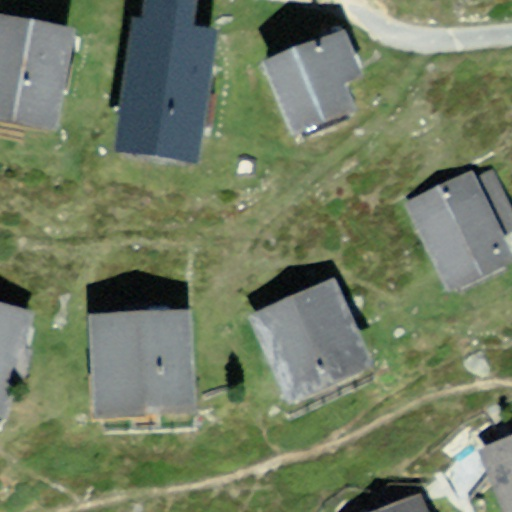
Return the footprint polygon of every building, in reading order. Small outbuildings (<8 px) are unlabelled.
[(202,25),(121,9),(92,149),(174,166),(202,25)] [(54,47),(0,36),(0,132),(35,139),(54,47)] [(328,49),(250,75),(270,136),(349,110),(328,49)] [(484,259),(456,183),(396,205),(424,281),(484,259)] [(334,370),(308,291),(229,318),(255,396),(334,370)] [(156,417),(159,328),(70,325),(67,414),(156,417)] [(511,511),(511,438),(465,449),(478,511),(511,511)]
